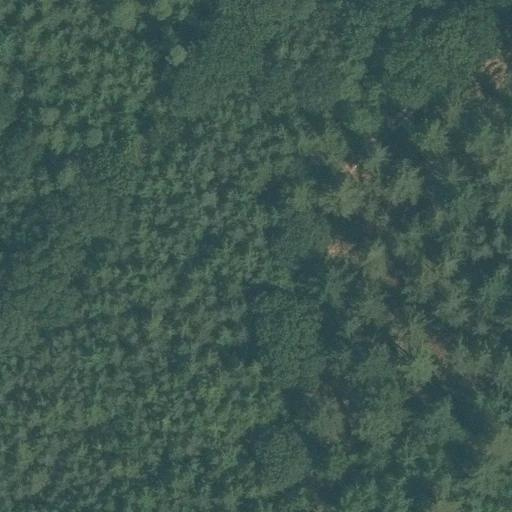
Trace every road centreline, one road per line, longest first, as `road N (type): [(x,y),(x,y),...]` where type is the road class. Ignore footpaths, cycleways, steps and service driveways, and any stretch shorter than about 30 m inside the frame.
road 1 (track): [(327,511),(303,399),(323,197),(342,165),(500,22),(511,0)]
road 2 (track): [(0,360),(301,0)]
